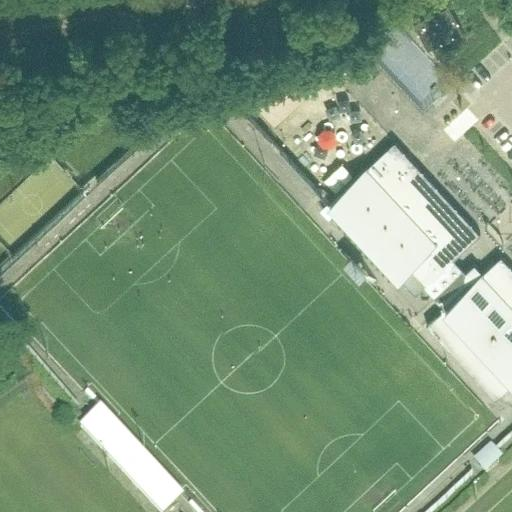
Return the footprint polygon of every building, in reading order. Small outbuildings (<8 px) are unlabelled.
[(427,47),(462,28),(448,2),(413,21),(427,47)] [(401,39),(375,65),(420,110),(445,84),(401,39)] [(414,292),(480,231),(394,139),(329,200),(414,292)] [(495,397),(511,381),(511,266),(500,254),(482,270),(474,261),(436,297),(444,306),(426,323),(495,397)] [(84,430),(74,439),(142,511),(171,511),(90,424),(84,430)] [(485,480),(502,463),(491,451),(473,467),(485,480)]
